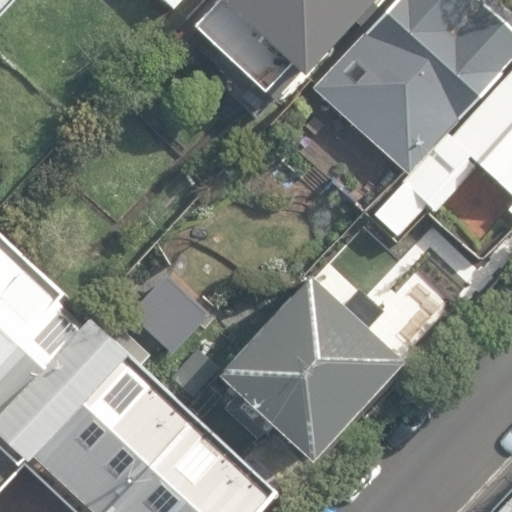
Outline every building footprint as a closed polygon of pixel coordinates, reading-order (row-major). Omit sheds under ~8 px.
[(0,0),(0,26),(24,0),(0,0)] [(173,0),(189,15),(203,0),(173,0)] [(325,74),(388,0),(218,0),(198,24),(282,95),(311,61),(325,74)] [(511,50),(511,25),(485,0),(406,0),(321,89),(401,166),(511,50)] [(511,57),(377,202),(408,231),(473,161),(511,197),(511,198),(503,208),(511,216),(511,57)] [(0,356),(63,291),(0,231),(0,356)] [(410,353),(312,268),(225,368),(323,453),(410,353)] [(278,511),(125,362),(26,463),(76,511),(278,511)]
